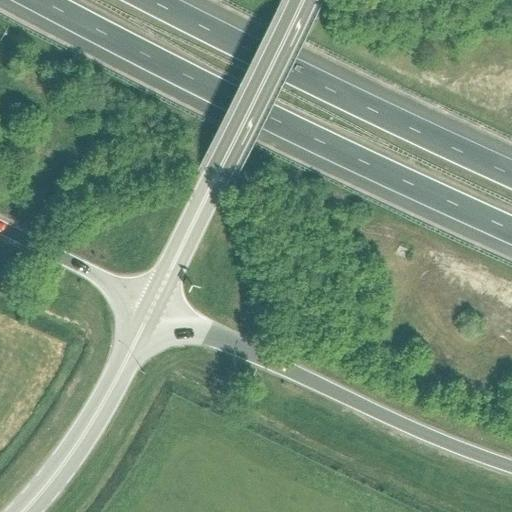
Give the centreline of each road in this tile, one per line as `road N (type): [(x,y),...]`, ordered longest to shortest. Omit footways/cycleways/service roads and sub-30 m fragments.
road 1 (motorway): [(35,0),(511,230)]
road 2 (motorway): [(511,176),(146,0)]
road 3 (motorway): [(151,306),(459,452),(511,468)]
road 4 (primary): [(151,306),(302,0)]
road 5 (primary): [(23,511),(85,432),(151,306)]
road 6 (motorway): [(0,227),(151,306)]
